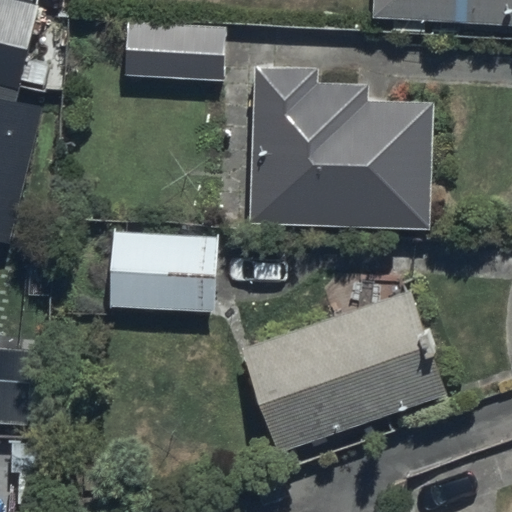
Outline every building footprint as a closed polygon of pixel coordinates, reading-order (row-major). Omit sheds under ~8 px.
[(0,0),(0,211),(47,10),(0,0)] [(511,0),(373,0),(373,17),(511,22),(511,0)] [(222,72),(224,18),(125,15),(123,69),(222,72)] [(250,226),(427,230),(431,69),(253,65),(250,226)] [(213,301),(215,224),(170,226),(170,217),(134,216),(133,222),(109,222),(107,299),(213,301)] [(240,356),(278,457),(445,394),(407,294),(240,356)]
